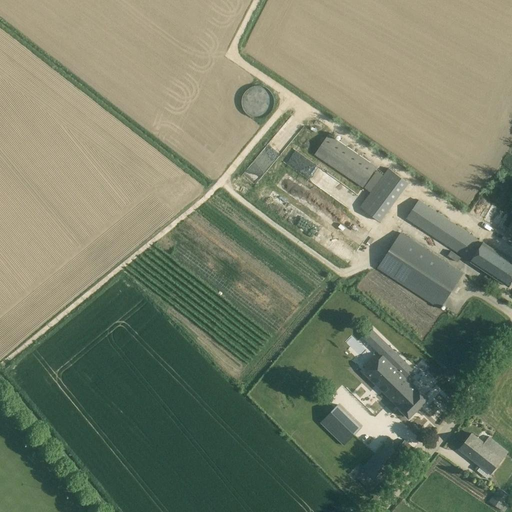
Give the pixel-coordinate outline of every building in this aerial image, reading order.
[(377,166),(331,133),(317,153),(363,186),(377,166)] [(407,181),(389,168),(361,207),(379,219),(407,181)] [(483,243),(420,200),(407,219),(471,262),(509,287),(511,282),(511,261),(483,243)] [(482,220),(506,233),(509,228),(511,229),(511,215),(491,203),(482,220)] [(463,274),(401,233),(378,268),(440,309),(463,274)] [(414,369),(373,330),(365,338),(383,356),(366,374),(402,409),(401,410),(409,418),(429,398),(420,390),(419,390),(406,377),(414,369)] [(357,423),(336,402),(330,408),(326,404),(315,415),(340,440),(357,423)] [(484,443),(472,434),(459,450),(492,475),(509,453),(489,437),(484,443)] [(400,446),(391,438),(364,467),(366,469),(358,477),(372,491),(380,482),(381,482),(413,447),(405,440),(400,446)] [(508,494),(499,487),(489,501),(505,511),(509,505),(504,501),(508,494)]
